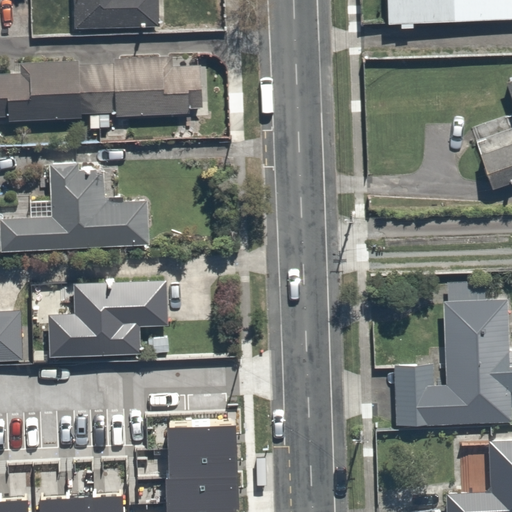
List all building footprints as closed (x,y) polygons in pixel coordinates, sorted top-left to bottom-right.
[(69,0),(71,28),(156,23),(154,0),(69,0)] [(511,0),(380,0),(380,15),(511,14),(511,0)] [(192,53),(0,56),(0,111),(194,107),(192,53)] [(511,165),(511,73),(499,78),(511,110),(511,133),(469,151),(480,178),(511,165)] [(0,193),(0,232),(150,233),(150,194),(92,194),(92,162),(46,162),(46,193),(0,193)] [(159,274),(69,278),(70,303),(35,304),(37,350),(138,346),(136,316),(161,315),(159,274)] [(500,282),(440,279),(436,353),(388,350),(386,413),(504,419),(506,383),(511,383),(511,336),(498,336),(500,282)] [(0,353),(12,353),(11,306),(0,306),(0,353)] [(128,376),(74,377),(75,406),(31,406),(32,438),(60,437),(60,458),(146,457),(145,418),(129,419),(128,376)] [(511,511),(511,425),(482,425),(481,486),(443,485),(443,511),(511,511)] [(139,473),(38,474),(39,501),(80,501),(80,511),(152,511),(153,488),(139,488),(139,473)]
